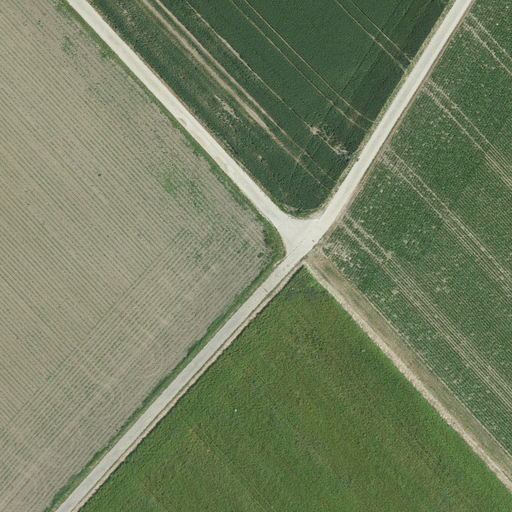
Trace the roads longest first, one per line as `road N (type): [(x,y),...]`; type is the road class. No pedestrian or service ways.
road 1 (track): [(69,0),(303,252),(458,0)]
road 2 (track): [(303,252),(59,511)]
